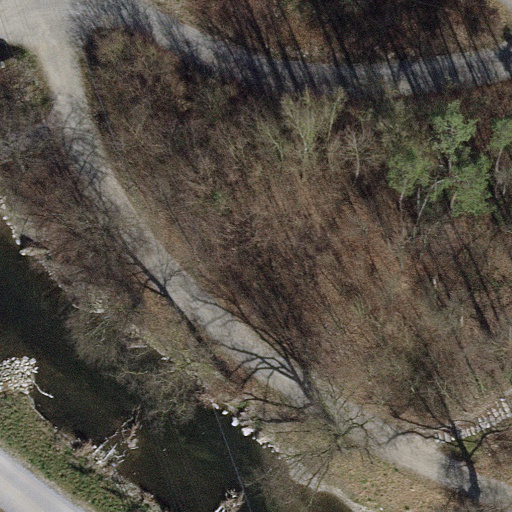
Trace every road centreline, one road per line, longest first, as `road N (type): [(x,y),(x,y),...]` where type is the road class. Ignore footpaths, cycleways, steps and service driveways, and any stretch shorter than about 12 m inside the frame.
road 1 (track): [(397,450),(237,343),(173,279),(123,217),(80,115)]
road 2 (track): [(96,0),(283,80),(444,73),(511,55)]
road 3 (track): [(47,123),(80,115),(34,3)]
